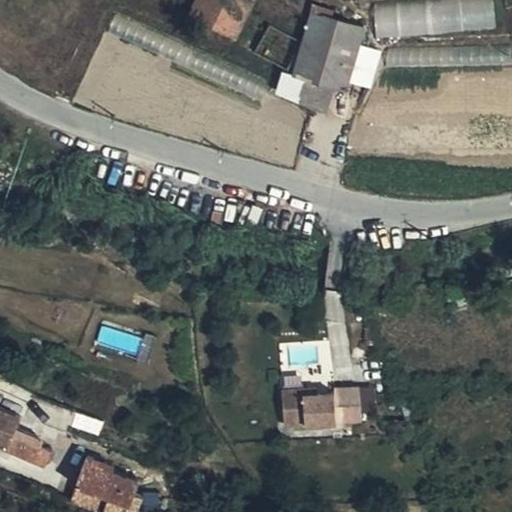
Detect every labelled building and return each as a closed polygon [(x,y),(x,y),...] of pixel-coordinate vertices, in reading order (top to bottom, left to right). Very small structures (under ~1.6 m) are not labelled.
[(248,0),(194,0),(238,22),(248,0)] [(360,29),(364,9),(327,0),(311,0),(307,25),(299,55),(310,57),(324,62),(349,69),(352,59),(369,64),(377,33),(360,29)] [(498,26),(495,0),(385,0),(375,1),(378,35),(498,26)] [(291,56),(303,33),(307,25),(272,8),(255,37),(291,56)] [(324,62),(310,57),(303,80),(317,84),(324,62)] [(295,158),(305,102),(212,84),(210,91),(195,88),(192,101),(177,99),(180,86),(174,85),(165,133),(295,158)] [(280,343),(282,373),(291,374),(293,343),(280,343)] [(302,343),(293,343),(291,374),(317,375),(342,374),(358,371),(358,345),(333,344),(332,349),(316,350),(303,350),(302,343)] [(0,403),(36,420),(45,404),(30,396),(33,391),(11,381),(17,370),(0,362),(0,400),(0,403)] [(342,374),(343,381),(358,381),(358,371),(342,374)] [(291,374),(282,373),(283,382),(343,381),(342,374),(317,375),(291,374)] [(376,384),(284,386),(285,423),(365,422),(365,403),(377,402),(376,384)] [(105,429),(107,423),(81,412),(68,443),(100,458),(95,472),(125,485),(135,459),(127,455),(131,440),(105,429)]
